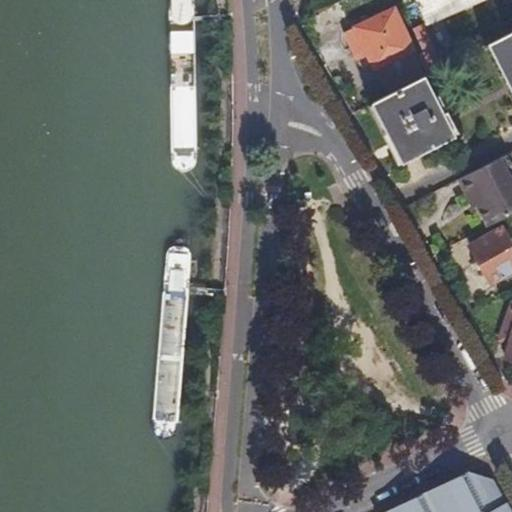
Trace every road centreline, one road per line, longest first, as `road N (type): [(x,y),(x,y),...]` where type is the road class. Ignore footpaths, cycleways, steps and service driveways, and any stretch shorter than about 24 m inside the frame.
road 1 (residential): [(356,179),(501,432)]
road 2 (residential): [(324,511),(501,432)]
road 3 (residential): [(356,179),(282,50)]
